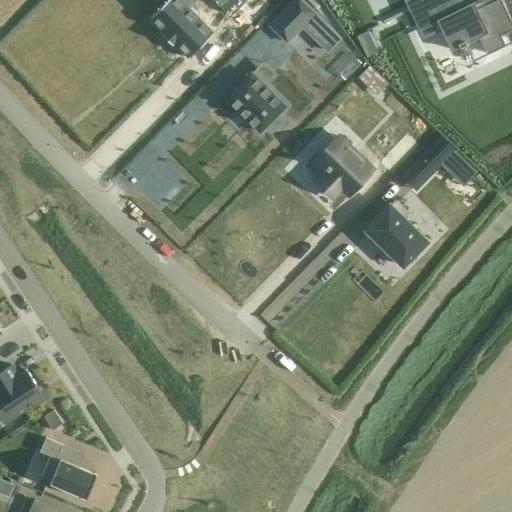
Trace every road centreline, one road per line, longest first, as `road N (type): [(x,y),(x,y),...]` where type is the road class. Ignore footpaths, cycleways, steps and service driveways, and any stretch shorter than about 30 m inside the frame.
road 1 (unclassified): [(294,511),(393,359),(511,220)]
road 2 (residential): [(0,101),(254,347)]
road 3 (residential): [(0,242),(152,473),(148,511)]
